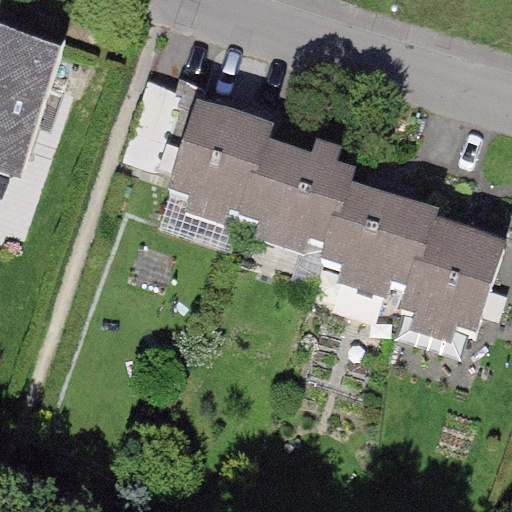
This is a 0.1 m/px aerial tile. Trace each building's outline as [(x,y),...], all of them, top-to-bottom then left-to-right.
[(0,190),(17,196),(65,53),(0,31),(0,190)] [(271,161),(195,130),(154,233),(230,263),(271,161)] [(346,191),(271,161),(230,263),(305,293),(346,191)] [(422,221),(346,191),(305,293),(381,323),(422,221)] [(498,251),(422,221),(381,323),(457,353),(498,251)]
